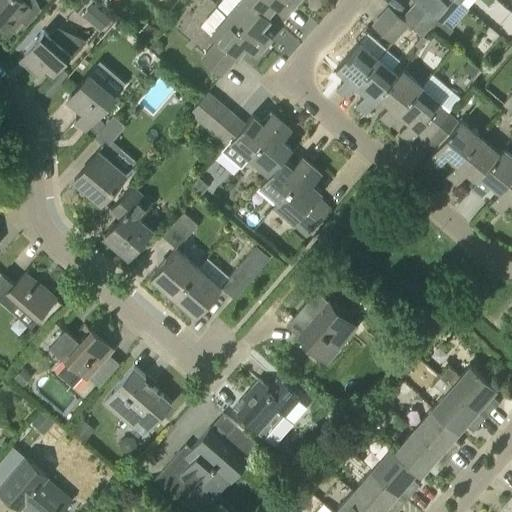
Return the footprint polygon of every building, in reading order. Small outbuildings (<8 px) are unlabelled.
[(0,0),(0,27),(9,34),(23,18),(26,21),(37,8),(27,0),(0,0)] [(271,17),(267,14),(250,0),(239,0),(227,14),(264,46),(273,37),(267,31),(266,33),(261,29),(271,17)] [(286,15),(294,5),(288,0),(250,0),(267,14),(277,4),(281,8),(280,9),(286,15)] [(459,1),(458,0),(417,0),(411,9),(431,26),(439,17),(443,20),(459,1)] [(410,24),(403,18),(389,7),(381,16),(401,34),(409,25),(410,24)] [(422,36),(431,26),(411,9),(403,18),(410,24),(409,25),(421,35),(422,36)] [(94,24),(102,31),(112,18),(104,11),(94,24)] [(256,56),(264,46),(227,14),(210,33),(217,39),(208,49),(229,66),(247,46),(251,49),(250,51),(256,56)] [(393,43),(401,34),(381,16),(373,26),(393,43)] [(149,40),(157,31),(147,22),(139,32),(149,40)] [(49,35),(44,30),(21,56),(40,72),(38,74),(39,75),(46,67),(54,73),(84,39),(58,26),(49,35)] [(426,40),(422,36),(421,35),(414,44),(419,48),(426,40)] [(164,49),(164,42),(158,37),(150,45),(159,53),(164,49)] [(360,39),(336,67),(348,76),(344,81),(342,80),(337,86),(347,95),(357,84),(380,57),(360,39)] [(220,76),(229,66),(208,49),(200,58),(220,76)] [(400,74),(398,73),(380,57),(357,84),(367,93),(363,98),(362,97),(356,103),(367,112),(381,96),(400,74)] [(479,69),(472,62),(467,68),(474,75),(479,69)] [(400,112),(424,85),(403,67),(398,73),(400,74),(381,96),(391,105),(387,109),(386,108),(380,114),(391,123),(400,112)] [(97,134),(106,123),(98,117),(118,93),(91,70),(68,97),(84,110),(75,120),(85,129),(88,126),(97,134)] [(405,125),(400,131),(410,140),(415,134),(425,143),(451,115),(448,112),(461,98),(433,74),(424,85),(400,112),(410,121),(406,126),(405,125)] [(200,119),(216,99),(207,91),(190,111),(200,119)] [(511,91),(503,101),(511,109),(511,91)] [(183,105),(195,104),(194,92),(182,93),(183,105)] [(209,127),(226,107),(216,99),(200,119),(209,127)] [(219,135),(235,116),(226,107),(209,127),(219,135)] [(249,158),(282,120),(272,112),(267,118),(268,119),(264,124),(253,114),(244,124),(235,116),(219,135),(227,143),(222,150),(239,165),(247,156),(249,158)] [(457,162),(481,135),(461,117),(458,121),(451,115),(425,143),(436,152),(431,158),(439,165),(444,159),(443,158),(447,153),(457,162)] [(106,123),(97,134),(94,137),(104,145),(74,178),(101,202),(128,172),(108,155),(118,144),(113,140),(124,127),(112,117),(106,124),(106,123)] [(270,175),(283,159),(292,148),(281,138),(285,134),(286,135),(292,129),(282,120),(249,158),(268,174),(270,175)] [(500,152),(481,135),(457,162),(448,173),(458,182),(463,176),(462,174),(466,170),(476,179),(500,152)] [(500,190),(511,176),(511,152),(505,146),(500,152),(476,179),(472,184),(482,193),(487,187),(486,186),(490,181),(500,190)] [(274,207),(311,164),(301,156),(296,162),(298,163),(294,167),(283,159),(270,175),(268,174),(260,184),(279,201),(274,207)] [(306,236),(329,210),(331,207),(318,196),(322,192),(311,182),(315,177),(316,179),(321,173),(311,164),(274,207),(306,236)] [(202,192),(206,186),(209,184),(199,176),(192,183),(202,192)] [(511,176),(500,190),(491,201),(502,210),(507,204),(505,202),(509,198),(511,200),(511,176)] [(132,184),(124,194),(111,209),(120,217),(105,234),(129,255),(153,227),(140,216),(152,201),(132,184)] [(249,214),(241,206),(235,213),(243,220),(249,214)] [(174,295),(200,266),(177,246),(197,223),(183,211),(162,235),(176,247),(151,275),(174,295)] [(200,266),(174,295),(197,315),(221,287),(235,299),(256,275),(255,274),(269,258),(252,243),(238,259),(241,262),(221,285),(200,266)] [(2,273),(0,276),(0,299),(11,309),(17,302),(36,319),(55,298),(25,271),(14,284),(2,273)] [(308,328),(300,337),(326,360),(356,325),(316,291),(294,316),(308,328)] [(82,344),(64,329),(48,346),(86,379),(113,348),(93,331),(82,344)] [(450,383),(486,416),(499,401),(491,394),(497,387),(469,363),(459,375),(448,365),(441,374),(446,378),(450,383)] [(134,366),(120,381),(103,401),(133,427),(134,426),(144,435),(172,403),(144,379),(145,376),(134,366)] [(23,385),(32,376),(23,367),(14,376),(23,385)] [(438,387),(446,378),(441,374),(435,380),(433,382),(438,387)] [(298,398),(292,393),(277,380),(268,390),(258,381),(244,397),(247,401),(239,410),(259,428),(256,430),(267,439),(273,440),(278,439),(293,423),(284,415),(298,398)] [(411,390),(403,383),(396,390),(400,395),(407,395),(411,390)] [(486,416),(450,383),(444,392),(431,406),(459,430),(465,423),(473,431),(486,416)] [(453,437),(459,430),(431,406),(412,428),(448,459),(461,445),(453,437)] [(54,423),(42,412),(32,423),(44,434),(54,423)] [(95,429),(82,417),(73,427),(86,438),(95,429)] [(337,437),(345,427),(340,422),(331,432),(337,437)] [(261,445),(257,442),(242,429),(236,423),(223,438),(210,428),(185,456),(179,451),(154,479),(174,498),(191,480),(213,500),(261,445)] [(435,474),(448,459),(412,428),(394,449),(393,450),(417,470),(421,474),(427,467),(435,474)] [(136,450),(137,444),(135,437),(128,436),(121,438),(119,444),(122,451),(128,453),(136,450)] [(359,450),(359,441),(355,438),(347,446),(354,452),(356,452),(359,450)] [(393,450),(394,449),(390,445),(371,468),(407,499),(419,484),(411,477),(417,470),(393,450)] [(354,453),(346,446),(340,453),(348,460),(354,453)] [(50,474),(29,455),(0,488),(0,489),(19,506),(22,504),(31,511),(59,511),(72,497),(48,476),(50,474)] [(391,511),(395,511),(407,499),(371,468),(352,489),(377,511),(380,511),(385,506),(391,511)] [(377,511),(352,489),(333,511),(334,511),(377,511)] [(310,503),(315,497),(311,494),(306,499),(310,503)] [(511,511),(511,494),(501,508),(505,511),(511,511)]
